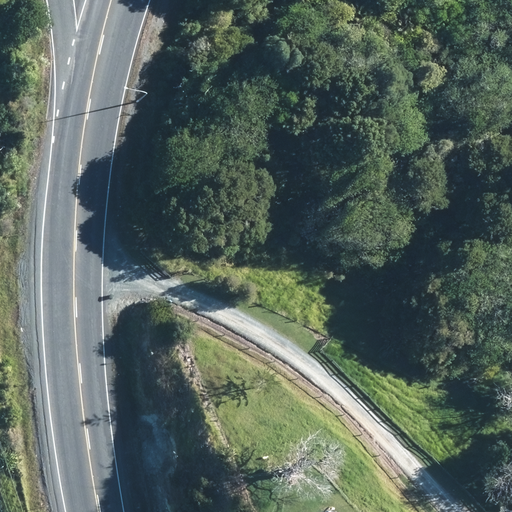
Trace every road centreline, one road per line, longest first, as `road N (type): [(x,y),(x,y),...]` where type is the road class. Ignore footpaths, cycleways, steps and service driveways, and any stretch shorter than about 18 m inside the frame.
road 1 (primary): [(98,511),(74,332),(84,131)]
road 2 (primary): [(84,131),(112,0)]
road 3 (tertiary): [(84,131),(61,0)]
